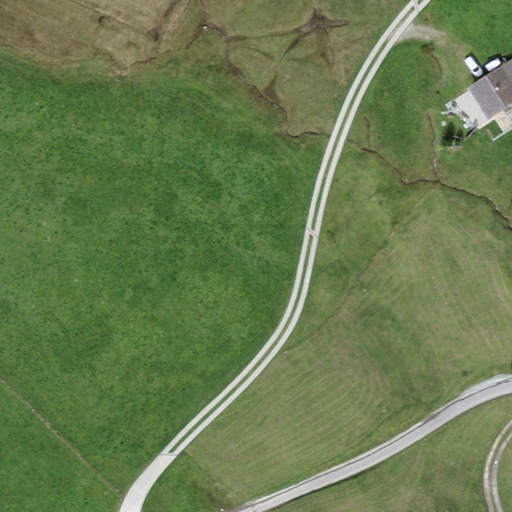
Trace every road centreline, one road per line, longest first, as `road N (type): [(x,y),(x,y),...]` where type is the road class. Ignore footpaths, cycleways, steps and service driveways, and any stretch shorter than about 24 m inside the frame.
road 1 (track): [(129,511),(141,484),(289,318),(334,139),(362,77),(417,0)]
road 2 (track): [(238,511),(389,456),(453,407),(511,383)]
